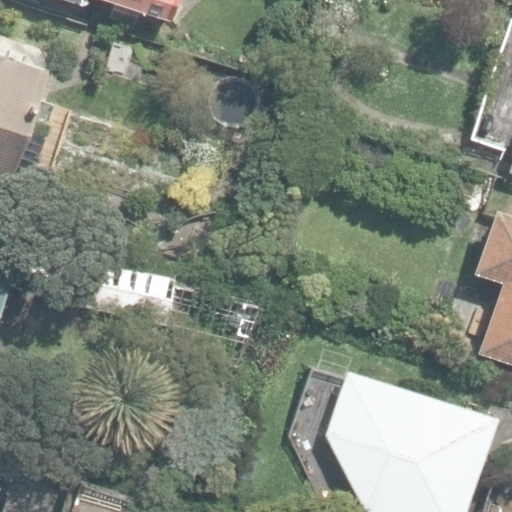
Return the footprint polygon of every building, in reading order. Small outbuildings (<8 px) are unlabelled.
[(78,0),(114,0),(167,18),(172,0),(72,0),(78,2),(78,0)] [(511,16),(506,14),(467,137),(510,151),(504,171),(511,173),(511,16)] [(110,35),(100,75),(136,83),(145,43),(110,35)] [(0,189),(4,191),(46,63),(0,48),(0,189)] [(476,349),(511,360),(511,210),(493,204),(471,270),(499,279),(476,349)] [(158,348),(235,365),(259,299),(33,247),(23,291),(164,324),(158,348)] [(0,309),(11,276),(0,272),(0,309)] [(363,509),(370,511),(464,511),(496,415),(344,365),(323,432),(363,509)] [(181,511),(77,475),(63,511),(181,511)]
